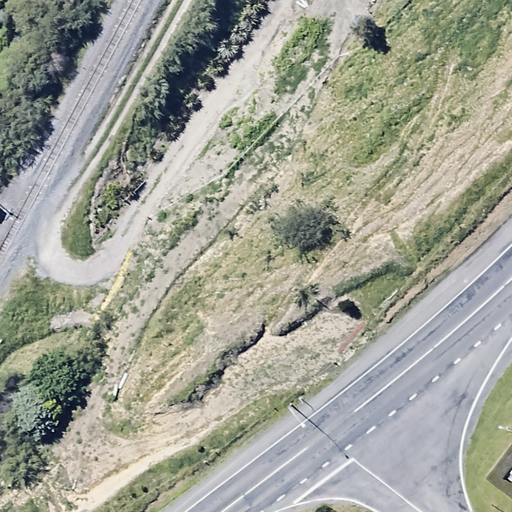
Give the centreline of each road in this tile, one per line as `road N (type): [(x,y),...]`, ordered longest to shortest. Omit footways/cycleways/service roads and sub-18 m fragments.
road 1 (trunk): [(319,436),(511,275)]
road 2 (residential): [(319,436),(419,511)]
road 3 (trunk): [(221,511),(319,436)]
